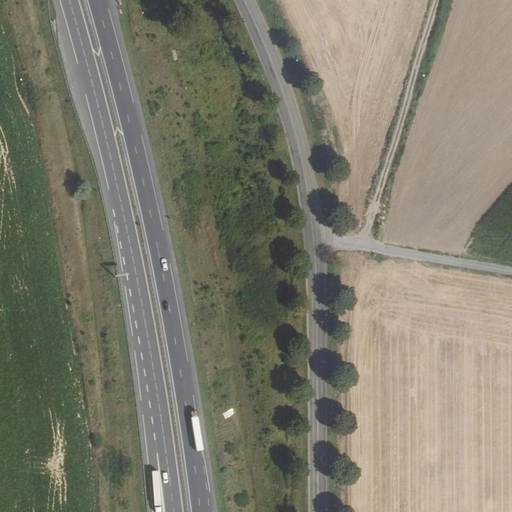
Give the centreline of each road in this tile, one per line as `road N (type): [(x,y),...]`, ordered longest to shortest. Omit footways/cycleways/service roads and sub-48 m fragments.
road 1 (motorway): [(200,511),(158,248),(97,0)]
road 2 (motorway): [(67,0),(137,279),(160,413)]
road 3 (tertiary): [(317,511),(313,237)]
road 4 (track): [(361,245),(439,0)]
road 5 (tertiary): [(313,237),(292,121),(243,0)]
road 6 (unclassified): [(313,237),(511,270)]
